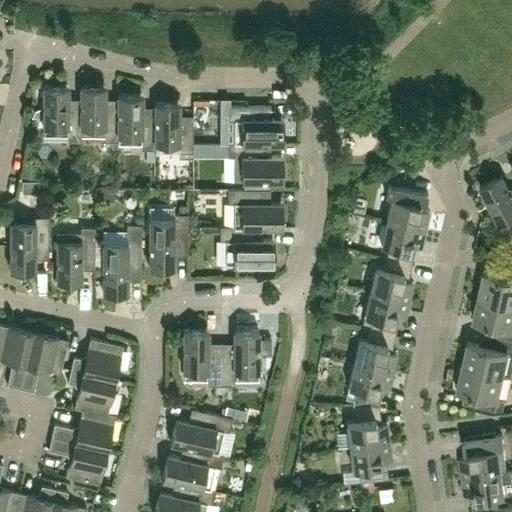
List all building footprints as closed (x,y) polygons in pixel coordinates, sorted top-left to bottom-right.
[(80,102),(68,102),(68,85),(43,85),(43,126),(43,134),(66,134),(66,140),(81,140),(81,135),(80,102)] [(118,102),(117,102),(105,102),(105,85),(80,85),(80,102),(81,135),(104,135),(104,140),(111,140),(111,149),(117,149),(117,143),(118,102)] [(154,148),(155,110),(154,110),(142,110),(142,94),(117,93),(117,102),(118,102),(117,143),(141,143),(141,148),(154,148)] [(192,142),(192,114),(179,114),(179,102),(154,102),(154,110),(155,110),(154,148),(154,151),(178,151),(178,156),(192,156),(192,142)] [(283,143),(283,118),(270,118),(270,105),(228,104),(228,119),(233,119),(233,142),(266,143),(283,143)] [(204,156),(204,142),(192,142),(192,156),(204,156)] [(282,180),(283,155),(266,155),(266,143),(233,142),(228,142),(228,156),(233,156),(233,180),(282,180)] [(511,192),(511,193),(502,174),(480,185),(500,224),(507,220),(511,229),(511,192)] [(33,181),(21,182),(22,193),(33,193),(33,181)] [(423,209),(428,191),(388,183),(386,194),(391,196),(386,220),(425,228),(429,210),(423,209)] [(282,227),(282,201),(270,201),(270,188),(228,188),(228,202),(233,202),(233,225),(257,226),(282,227)] [(187,255),(187,213),(187,204),(178,204),(178,213),(173,213),(173,218),(149,218),(149,226),(148,267),(174,268),(174,255),(187,255)] [(48,258),(48,216),(34,216),(34,221),(10,221),(9,270),(35,270),(35,257),(48,258)] [(421,246),(425,228),(386,220),(380,243),(388,245),(386,257),(411,263),(415,245),(421,246)] [(141,279),(141,237),(141,224),(126,224),(126,242),(102,242),(102,291),(127,291),(127,279),(141,279)] [(274,264),(274,238),(257,238),(257,226),(233,225),(219,225),(219,239),(225,239),(224,263),(274,264)] [(94,268),(94,226),(80,226),(80,231),(56,231),(56,281),(81,281),(81,268),(94,268)] [(407,280),(411,263),(386,257),(383,268),(375,267),(370,291),(409,299),(413,281),(407,280)] [(511,302),(511,264),(509,264),(506,276),(485,271),(480,295),(511,302)] [(404,317),(409,299),(370,291),(362,322),(370,323),(369,328),(395,334),(399,316),(404,317)] [(511,302),(480,295),(474,319),(495,323),(493,335),(511,338),(511,302)] [(137,321),(137,303),(127,303),(126,321),(137,321)] [(20,387),(33,331),(0,323),(0,358),(12,361),(6,384),(20,387)] [(391,351),(395,334),(369,328),(367,339),(359,338),(353,362),(392,371),(396,352),(391,351)] [(220,384),(221,342),(208,342),(208,329),(183,329),(183,370),(183,379),(207,379),(207,384),(216,384),(220,384)] [(258,379),(258,329),(233,329),(233,342),(221,342),(220,384),(221,392),(226,392),(225,384),(234,384),(234,379),(258,379)] [(60,372),(67,339),(33,331),(20,387),(33,390),(38,367),(60,372)] [(511,338),(493,335),(490,346),(469,341),(463,365),(502,374),(511,376),(511,375),(511,338)] [(115,379),(123,344),(90,337),(85,358),(73,355),(70,368),(115,379)] [(388,388),(392,371),(353,362),(348,386),(349,386),(347,394),(346,393),(345,397),(353,399),(352,403),(378,405),(383,387),(388,388)] [(497,398),(502,374),(463,365),(458,389),(479,394),(477,405),(494,409),(503,408),(505,399),(497,398)] [(107,411),(115,379),(70,368),(67,382),(79,384),(74,406),(82,408),(107,411)] [(389,440),(386,422),(381,422),(378,405),(352,403),(354,420),(346,421),(347,430),(336,432),(338,447),(349,445),(389,440)] [(235,417),(237,408),(226,406),(224,415),(232,416),(235,417)] [(230,422),(232,416),(224,415),(191,407),(188,420),(175,417),(170,442),(186,445),(218,451),(223,429),(228,430),(230,422)] [(107,448),(115,413),(107,411),(82,408),(77,427),(54,422),(51,435),(107,448)] [(495,430),(462,434),(465,457),(460,457),(462,476),(505,470),(505,469),(502,445),(504,445),(503,434),(496,434),(495,430)] [(99,483),(107,448),(51,435),(48,449),(71,454),(66,475),(99,483)] [(388,477),(386,459),(391,458),(389,440),(349,445),(352,469),(358,469),(359,481),(388,477)] [(220,467),(223,453),(218,451),(186,445),(183,457),(167,453),(161,478),(178,482),(210,488),(215,465),(220,467)] [(0,511),(12,511),(18,491),(0,486),(0,472),(2,463),(0,462),(0,511)] [(505,495),(503,482),(511,480),(511,475),(511,468),(505,469),(505,470),(462,476),(464,494),(470,493),(472,511),(498,508),(497,496),(505,495)] [(374,481),(357,483),(359,493),(374,492),(374,481)] [(212,503),(215,489),(210,488),(178,482),(175,493),(159,489),(153,511),(204,511),(207,502),(212,503)] [(48,511),(54,487),(41,484),(38,495),(18,491),(12,511),(48,511)] [(84,511),(86,506),(65,502),(67,490),(54,487),(48,511),(84,511)]
